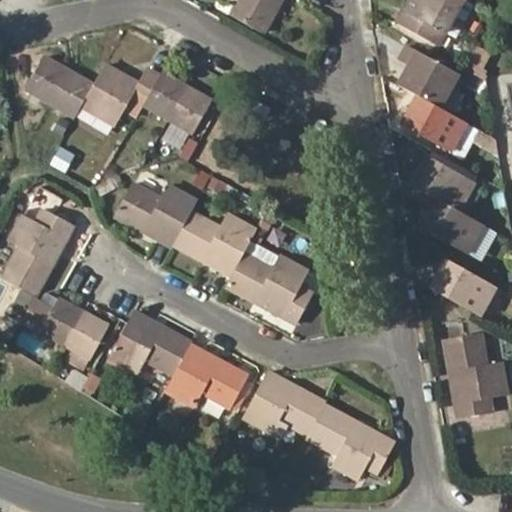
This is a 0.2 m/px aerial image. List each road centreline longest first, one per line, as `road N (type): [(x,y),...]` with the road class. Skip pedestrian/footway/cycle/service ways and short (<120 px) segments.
road 1 (residential): [(0,18),(44,23),(150,5),(361,112)]
road 2 (residential): [(401,341),(298,356),(95,250)]
road 3 (residential): [(361,112),(401,341)]
road 4 (residential): [(401,341),(428,511)]
